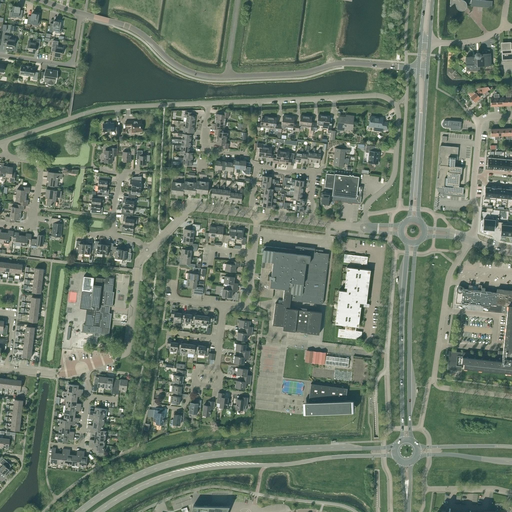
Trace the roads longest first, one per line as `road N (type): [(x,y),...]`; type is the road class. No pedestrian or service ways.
road 1 (unclassified): [(418,69),(347,64),(293,75),(201,75),(134,29),(80,14)]
road 2 (primary): [(394,447),(186,459),(121,484),(81,511)]
road 3 (unclassified): [(363,227),(368,202),(394,171),(396,105),(376,95),(209,103)]
road 4 (primary): [(98,511),(182,472),(394,456)]
road 5 (unclassified): [(511,396),(442,388),(433,380),(446,288),(469,239)]
road 6 (unclassified): [(209,103),(99,109),(3,141)]
road 7 (primary): [(407,242),(400,440)]
road 8 (primary): [(410,440),(415,243)]
road 9 (residential): [(218,388),(251,394),(258,335),(361,347)]
road 10 (unclassified): [(148,251),(138,262),(128,349),(83,370)]
road 11 (primary): [(418,69),(408,220)]
road 12 (primary): [(418,220),(427,70)]
road 13 (residential): [(0,223),(30,224),(40,172),(36,163),(6,154)]
road 14 (unclassified): [(250,215),(191,209),(148,251)]
road 15 (residential): [(0,54),(67,64),(80,14)]
